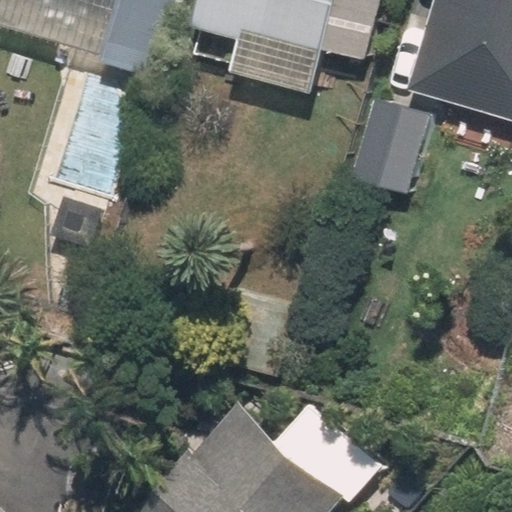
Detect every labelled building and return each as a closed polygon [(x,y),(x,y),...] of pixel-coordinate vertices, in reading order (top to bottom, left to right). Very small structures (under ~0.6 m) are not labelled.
[(118,0),(129,3),(111,67),(166,82),(188,0),(118,0)] [(223,0),(220,17),(264,26),(254,72),(344,91),(353,49),(388,57),(400,0),(223,0)] [(511,0),(452,0),(445,31),(511,48),(511,0)] [(479,86),(406,69),(377,193),(404,200),(415,154),(461,165),(479,86)] [(293,292),(246,292),(247,377),(294,377),(293,292)]
